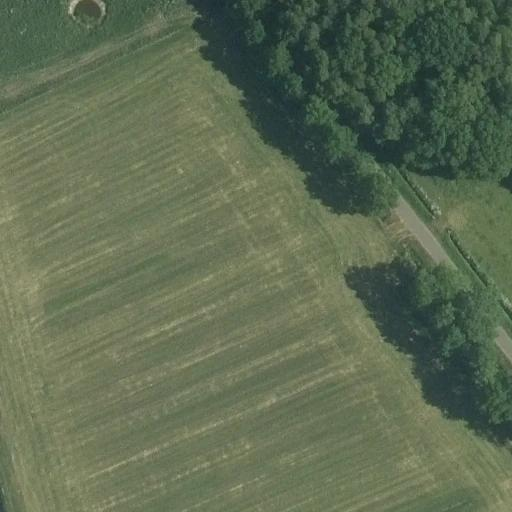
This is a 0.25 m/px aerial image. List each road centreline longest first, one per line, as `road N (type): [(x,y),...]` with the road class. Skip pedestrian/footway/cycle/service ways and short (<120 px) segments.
road 1 (unclassified): [(511,352),(244,0)]
road 2 (track): [(226,0),(0,99)]
